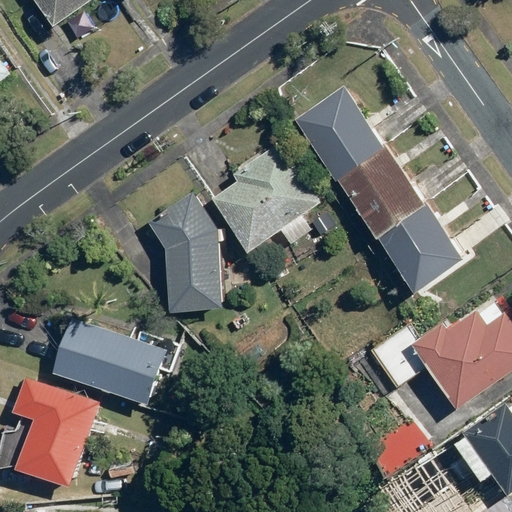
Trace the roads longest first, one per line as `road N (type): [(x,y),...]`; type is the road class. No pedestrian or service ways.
road 1 (residential): [(311,0),(0,221)]
road 2 (residential): [(411,0),(511,142)]
